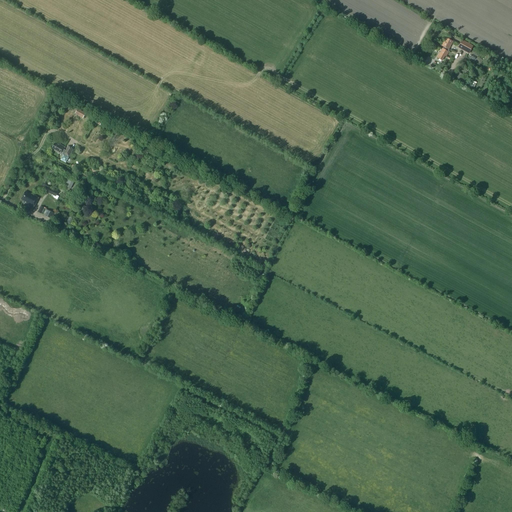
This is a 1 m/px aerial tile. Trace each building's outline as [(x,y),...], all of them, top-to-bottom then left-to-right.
[(443,47),(437,58),(442,60),(445,56),(446,56),(448,53),(448,52),(449,50),(448,50),(453,42),(446,38),(441,46),(442,46),(443,47)] [(463,41),(459,48),(469,54),(473,47),(463,41)] [(83,118),(86,113),(77,108),(75,113),(83,118)] [(63,155),(60,160),(65,163),(68,158),(68,157),(69,157),(73,150),(68,147),(66,151),(64,150),(65,148),(60,145),(59,146),(55,143),(52,148),(55,150),(54,151),(61,155),(61,154),(63,155)] [(72,188),(75,182),(67,178),(64,185),(72,188)] [(49,187),(47,192),(52,194),(51,196),(57,199),(59,196),(56,195),(58,192),(49,187)] [(25,192),(21,200),(23,201),(21,204),(24,205),(26,203),(34,207),(39,198),(31,193),(30,194),(25,192)] [(53,219),(55,214),(46,209),(44,215),(53,219)]
